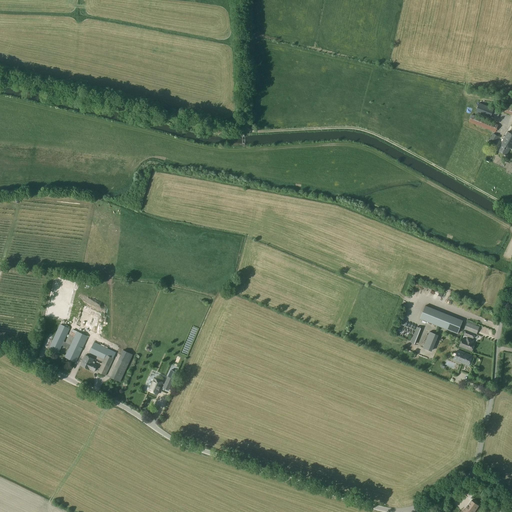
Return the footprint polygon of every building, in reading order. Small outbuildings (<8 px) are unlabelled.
[(497,119),(499,113),(493,110),(494,109),(479,103),(475,112),(490,118),(491,117),(497,119)] [(511,105),(504,103),(501,111),(511,115),(511,105)] [(472,114),(469,121),(495,132),(498,125),(472,114)] [(505,129),(507,117),(501,116),(498,127),(505,129)] [(511,134),(507,132),(502,141),(506,144),(506,145),(507,146),(507,147),(510,149),(511,144),(511,134)] [(493,134),(489,142),(494,145),(498,137),(493,134)] [(506,144),(502,141),(497,150),(506,156),(510,149),(507,147),(507,146),(506,145),(506,144)] [(508,163),(504,162),(502,167),(511,171),(511,162),(509,161),(508,163)] [(457,334),(462,320),(425,305),(420,319),(457,334)] [(476,334),(479,327),(467,322),(464,330),(465,330),(475,334),(476,334)] [(64,341),(70,328),(60,324),(49,350),(58,354),(62,345),(68,348),(65,357),(76,362),(88,336),(76,331),(70,344),(64,341)] [(421,329),(416,327),(410,342),(415,344),(421,329)] [(473,338),(475,334),(465,330),(463,335),(473,338)] [(429,331),(423,348),(431,351),(437,335),(429,331)] [(473,343),(474,340),(467,337),(466,339),(462,338),(459,346),(472,351),(475,343),(473,343)] [(448,357),(452,341),(439,338),(435,354),(448,357)] [(98,351),(100,345),(94,342),(89,353),(95,356),(98,351)] [(98,351),(106,355),(109,349),(100,345),(98,351)] [(106,355),(98,351),(95,356),(104,360),(98,372),(105,376),(116,353),(109,349),(106,355)] [(120,382),(129,363),(133,354),(123,350),(119,359),(120,360),(112,378),(120,382)] [(472,356),(457,350),(453,360),(468,366),(472,356)] [(88,364),(91,357),(85,355),(80,366),(87,369),(89,365),(88,364)] [(94,372),(97,365),(93,363),(94,359),(91,357),(88,364),(89,365),(87,369),(89,370),(89,369),(94,372)] [(169,390),(178,372),(172,369),(165,384),(164,383),(164,382),(154,378),(148,391),(158,395),(162,386),(163,387),(169,390)] [(471,501),(467,506),(466,507),(460,511),(472,511),(478,505),(471,501),(472,501),(471,500),(471,501)]
